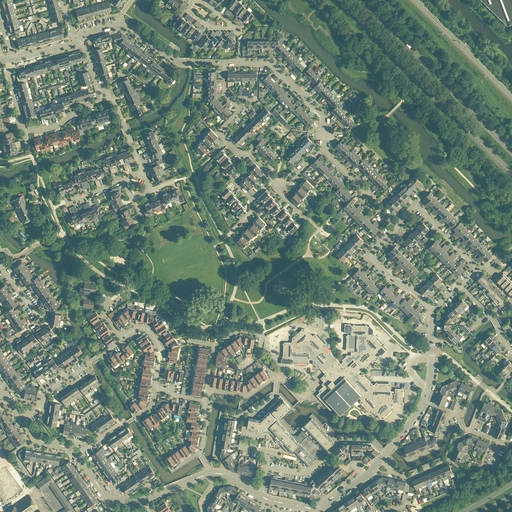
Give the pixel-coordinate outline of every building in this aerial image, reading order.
[(179,4),(174,0),(168,0),(167,2),(168,2),(166,5),(170,9),(171,8),(173,9),(174,7),(176,8),(179,4)] [(232,10),(238,2),(236,0),(232,0),(227,7),(232,10)] [(511,13),(511,0),(497,0),(489,8),(503,22),(511,13)] [(111,11),(109,1),(103,3),(106,12),(111,11)] [(237,14),(242,6),(243,6),(243,5),(238,2),(232,10),(237,14)] [(60,8),(58,3),(49,5),(50,11),(60,8)] [(106,12),(103,3),(98,4),(100,14),(106,12)] [(14,9),(13,4),(3,6),(5,12),(14,9)] [(100,14),(98,4),(92,6),(95,15),(100,14)] [(95,15),(92,6),(87,7),(89,17),(95,15)] [(247,9),(243,6),(242,6),(237,14),(236,14),(241,18),(247,9)] [(89,17),(87,7),(81,9),(84,18),(89,17)] [(61,14),(60,8),(50,11),(52,17),(61,14)] [(16,15),(14,9),(5,12),(7,17),(16,15)] [(84,18),(81,9),(75,11),(78,20),(84,18)] [(254,16),(251,13),(252,13),(247,9),(241,18),(245,21),(247,19),(250,21),(254,16)] [(63,20),(61,14),(52,17),(53,22),(63,20)] [(17,20),(16,15),(7,17),(8,23),(17,20)] [(180,30),(187,22),(179,16),(172,24),(180,30)] [(19,26),(17,20),(8,23),(10,28),(19,26)] [(185,34),(191,25),(187,22),(180,30),(185,34)] [(189,37),(196,29),(191,25),(185,34),(189,37)] [(21,31),(19,26),(10,28),(11,34),(21,31)] [(64,37),(61,28),(56,29),(58,39),(64,37)] [(58,39),(56,29),(50,31),(53,40),(58,39)] [(202,34),(200,33),(200,32),(196,29),(189,37),(194,41),(195,39),(198,41),(202,34)] [(53,40),(50,31),(45,32),(47,42),(53,40)] [(47,42),(45,32),(39,34),(42,43),(47,42)] [(42,43),(39,34),(33,35),(36,45),(42,43)] [(112,40),(110,34),(107,35),(107,34),(100,36),(102,43),(103,43),(108,42),(108,41),(112,40)] [(122,34),(119,34),(120,40),(121,41),(119,44),(124,48),(130,40),(125,37),(125,36),(122,34)] [(36,45),(33,35),(28,37),(31,46),(36,45)] [(207,45),(211,40),(207,37),(206,37),(204,35),(197,45),(200,46),(200,45),(205,49),(207,45)] [(101,48),(104,47),(103,43),(102,43),(100,36),(94,38),(94,37),(92,37),(94,46),(97,45),(97,49),(98,49),(101,48)] [(31,46),(28,37),(22,39),(25,48),(31,46)] [(214,45),(218,40),(214,37),(211,40),(207,45),(212,49),(215,45),(214,45)] [(222,45),(225,40),(221,37),(218,40),(214,45),(215,45),(219,49),(222,45)] [(233,40),(228,37),(225,40),(222,45),(226,49),(228,46),(231,49),(236,42),(233,40)] [(275,48),(278,41),(278,39),(277,39),(277,38),(273,38),(273,39),(273,40),(273,41),(269,41),(269,49),(273,49),(273,48),(275,48)] [(25,48),(22,39),(17,40),(19,50),(25,48)] [(129,51),(133,46),(134,45),(135,44),(130,40),(124,48),(129,51)] [(283,44),(279,40),(279,41),(278,41),(275,48),(277,49),(276,50),(279,53),(286,46),(283,44)] [(133,57),(138,50),(140,48),(136,45),(136,46),(134,45),(133,46),(129,51),(127,53),(133,57)] [(286,46),(279,53),(280,54),(278,57),(280,59),(283,55),(285,57),(289,53),(286,49),(288,48),(286,46)] [(103,54),(101,48),(98,49),(97,49),(92,50),(94,56),(103,54)] [(138,50),(133,57),(138,61),(138,60),(139,59),(143,53),(144,52),(142,51),(143,50),(140,48),(138,50)] [(83,60),(80,51),(74,53),(76,62),(83,60)] [(144,62),(149,55),(144,51),(144,52),(143,53),(139,59),(138,60),(143,64),(144,62)] [(289,63),(294,58),(296,56),(291,51),(289,53),(285,57),(286,59),(283,62),(285,64),(287,62),(289,63)] [(76,62),(74,53),(68,54),(69,57),(71,63),(76,62)] [(104,60),(103,54),(94,56),(95,62),(104,60)] [(147,68),(149,66),(153,61),(154,59),(149,55),(144,62),(143,64),(147,68)] [(71,63),(69,57),(63,58),(65,67),(71,66),(71,63)] [(59,67),(57,60),(56,58),(50,59),(53,68),(59,67)] [(63,58),(57,60),(59,67),(59,69),(65,67),(63,58)] [(295,67),(300,63),(301,61),(298,58),(297,60),(294,58),(289,63),(290,65),(288,67),(290,69),(293,66),(295,67)] [(53,68),(50,59),(44,61),(45,63),(47,70),(53,68)] [(106,66),(104,60),(95,62),(97,68),(106,66)] [(297,76),(305,68),(307,66),(302,60),(301,61),(300,63),(295,67),(297,69),(293,72),(297,76)] [(151,74),(158,64),(153,61),(149,66),(147,68),(146,70),(151,74)] [(45,63),(39,65),(42,74),(48,72),(47,70),(45,63)] [(159,74),(163,68),(158,64),(151,74),(153,75),(154,73),(157,76),(159,74)] [(35,75),(36,76),(42,74),(39,65),(33,67),(33,68),(35,75)] [(107,72),(106,66),(97,68),(98,74),(107,72)] [(159,74),(157,76),(162,79),(163,77),(169,70),(164,66),(163,68),(159,74)] [(309,78),(314,73),(312,71),(313,69),(310,67),(304,72),(306,74),(303,77),(305,79),(307,77),(309,78)] [(24,70),(26,77),(27,77),(35,75),(33,68),(30,69),(24,70)] [(26,77),(24,70),(18,72),(18,71),(16,71),(19,84),(25,82),(28,82),(27,77),(26,77)] [(169,70),(163,77),(168,80),(166,83),(169,85),(175,78),(172,76),(174,74),(169,70)] [(210,72),(210,70),(206,70),(206,79),(208,79),(216,79),(216,72),(210,72)] [(90,77),(88,71),(79,74),(81,80),(90,77)] [(111,81),(110,77),(109,78),(107,72),(98,74),(100,80),(103,80),(104,83),(111,81)] [(315,83),(319,78),(321,77),(318,73),(316,75),(314,73),(309,78),(310,80),(308,82),(310,84),(313,81),(315,83)] [(266,87),(273,81),(270,78),(271,77),(268,75),(261,82),(266,87)] [(92,83),(90,77),(81,80),(83,86),(86,85),(92,83)] [(130,85),(127,79),(119,83),(121,89),(130,85)] [(275,83),(273,81),(266,87),(271,92),(278,86),(279,85),(276,82),(275,83)] [(26,88),(25,82),(19,84),(16,85),(17,91),(26,88)] [(319,93),(324,88),(322,85),(323,85),(320,82),(310,92),(312,94),(316,90),(319,93)] [(91,93),(89,94),(86,85),(83,86),(80,86),(81,90),(83,97),(90,96),(90,97),(92,96),(91,93)] [(132,90),(130,85),(121,89),(124,94),(126,93),(133,90),(132,90)] [(280,88),(278,86),(271,92),(276,97),(278,95),(278,96),(281,93),(284,90),(281,88),(280,88)] [(28,94),(26,88),(17,91),(19,97),(28,94)] [(320,102),(330,92),(328,89),(327,90),(324,88),(319,93),(322,96),(318,100),(320,102)] [(141,93),(140,91),(136,93),(135,89),(132,90),(133,90),(126,93),(129,99),(137,95),(141,93)] [(73,95),(75,101),(78,100),(77,99),(83,97),(81,90),(72,93),(73,95)] [(282,102),(287,97),(286,95),(288,93),(286,91),(283,94),(281,93),(278,96),(278,95),(276,97),(282,102)] [(322,104),(326,100),(329,103),(335,98),(335,97),(330,92),(320,102),(322,104)] [(140,100),(138,97),(142,95),(141,93),(137,95),(129,99),(131,104),(138,101),(140,100)] [(215,99),(215,97),(216,97),(216,93),(208,93),(208,97),(207,97),(207,102),(208,102),(215,99)] [(19,97),(21,103),(26,101),(30,100),(28,94),(19,97)] [(69,105),(67,96),(66,94),(64,95),(64,97),(61,98),(62,101),(63,107),(64,107),(69,105)] [(67,96),(69,105),(75,104),(75,103),(75,101),(73,95),(67,96)] [(291,103),(290,101),(293,98),(291,96),(289,98),(287,97),(282,102),(287,107),(291,103)] [(331,112),(341,102),(338,100),(339,99),(336,96),(335,97),(335,98),(329,103),(332,106),(328,111),(330,113),(331,112)] [(59,112),(56,103),(55,99),(53,100),(54,104),(50,105),(51,107),(53,114),(59,112)] [(214,108),(220,103),(217,100),(216,101),(215,99),(208,102),(207,103),(211,107),(212,106),(214,108)] [(26,101),(27,104),(23,105),(25,111),(27,111),(34,109),(32,100),(30,100),(26,101)] [(62,101),(56,103),(59,112),(65,110),(64,107),(63,107),(62,101)] [(140,107),(138,101),(131,104),(129,105),(132,111),(140,107)] [(293,111),(297,107),(296,106),(298,103),(296,101),(293,105),(291,103),(287,107),(287,108),(285,109),(287,112),(290,110),(292,113),(294,111),(293,111)] [(219,114),(229,104),(227,102),(223,106),(220,103),(214,108),(217,111),(216,111),(219,114)] [(332,121),(342,111),(340,108),(342,105),(340,103),(341,102),(331,112),(334,115),(330,119),(332,121)] [(267,120),(270,118),(268,117),(271,114),(261,103),(259,105),(263,109),(260,112),(265,118),(267,120)] [(231,114),(230,113),(228,111),(230,110),(229,108),(231,106),(229,104),(219,114),(221,117),(222,116),(224,118),(224,119),(225,121),(231,114)] [(303,111),(301,109),(302,108),(299,105),(297,107),(293,111),(294,111),(299,116),(303,111)] [(0,117),(1,117),(0,114),(0,113),(2,112),(2,111),(9,109),(8,106),(0,107),(0,117)] [(47,118),(45,109),(44,106),(38,107),(39,110),(40,114),(41,119),(42,119),(47,118)] [(40,114),(39,110),(38,107),(34,109),(27,111),(25,111),(27,117),(28,119),(31,118),(30,116),(40,114)] [(51,107),(45,109),(47,118),(53,116),(53,114),(51,107)] [(143,113),(140,107),(132,111),(135,117),(143,113)] [(109,119),(112,118),(110,108),(104,110),(105,111),(101,112),(104,122),(105,124),(110,123),(109,119)] [(267,120),(265,118),(260,112),(258,115),(253,110),(251,113),(261,124),(264,121),(265,123),(267,120)] [(308,117),(306,114),(307,113),(304,110),(303,111),(299,116),(304,121),(308,117)] [(339,124),(346,117),(344,114),(345,113),(342,111),(332,121),(334,123),(335,121),(336,121),(336,122),(339,124),(338,124),(339,124)] [(104,122),(101,112),(98,113),(98,112),(92,113),(92,114),(93,114),(93,117),(95,122),(96,122),(97,126),(105,124),(104,122)] [(261,124),(251,113),(249,115),(253,119),(249,123),(255,128),(257,126),(258,127),(261,124)] [(95,122),(93,117),(93,114),(92,114),(88,116),(88,117),(84,118),(87,128),(93,127),(92,125),(95,124),(95,122)] [(355,124),(350,118),(352,116),(349,114),(346,117),(339,124),(339,125),(339,124),(342,127),(340,129),(342,131),(349,125),(351,128),(355,124)] [(309,126),(314,121),(312,118),(311,119),(308,117),(304,121),(302,122),(306,126),(305,131),(308,131),(309,126)] [(82,130),(87,128),(84,118),(81,119),(81,118),(75,119),(78,129),(79,128),(80,135),(83,134),(82,130)] [(6,130),(4,126),(3,126),(3,125),(10,123),(9,120),(0,122),(0,131),(1,131),(1,132),(6,130)] [(255,128),(249,123),(246,126),(242,122),(240,124),(245,129),(250,133),(251,134),(253,131),(253,130),(255,128)] [(80,141),(77,131),(75,132),(73,128),(68,130),(71,140),(75,139),(76,142),(80,141)] [(216,140),(219,137),(210,129),(208,131),(209,132),(205,136),(212,142),(215,139),(216,140)] [(245,138),(250,133),(245,129),(243,131),(242,130),(239,133),(245,138)] [(13,136),(12,132),(7,133),(6,130),(1,132),(1,131),(0,131),(0,133),(1,135),(2,135),(3,139),(7,138),(8,142),(12,141),(11,137),(13,136)] [(71,140),(68,130),(62,131),(63,135),(60,136),(63,146),(67,144),(67,141),(71,140)] [(157,136),(155,132),(153,133),(152,130),(148,132),(148,130),(147,131),(144,132),(143,133),(145,137),(146,136),(146,138),(140,141),(141,144),(157,136)] [(63,146),(60,136),(58,137),(56,133),(51,134),(54,145),(58,144),(59,147),(63,146)] [(243,140),(245,138),(239,133),(237,135),(238,136),(235,139),(241,145),(244,142),(243,140)] [(54,145),(51,134),(45,136),(46,140),(43,141),(46,150),(50,149),(49,146),(54,145)] [(313,143),(308,138),(308,135),(305,135),(300,140),(300,141),(301,142),(312,152),(314,150),(311,148),(312,147),(313,148),(315,145),(313,143)] [(159,145),(157,142),(159,140),(157,136),(141,144),(142,146),(149,143),(150,145),(153,143),(155,147),(159,145)] [(214,144),(212,142),(205,136),(203,138),(204,139),(200,142),(207,149),(210,145),(211,146),(214,144)] [(3,149),(20,144),(20,141),(12,143),(12,141),(8,142),(7,138),(3,139),(4,143),(2,144),(3,149)] [(46,150),(43,141),(40,141),(39,138),(34,139),(37,150),(41,149),(42,151),(46,150)] [(260,152),(266,146),(264,145),(266,143),(262,139),(256,146),(258,148),(254,151),(256,153),(259,150),(260,152)] [(209,150),(207,149),(200,142),(195,148),(203,157),(206,154),(205,153),(206,152),(206,153),(209,150)] [(312,152),(301,142),(299,145),(300,146),(297,148),(303,153),(306,150),(310,154),(312,152)] [(341,151),(347,145),(344,143),(343,144),(340,142),(335,147),(337,150),(338,149),(341,151)] [(161,150),(159,145),(155,147),(153,143),(150,145),(148,146),(149,150),(150,151),(143,154),(144,157),(161,150)] [(21,147),(20,144),(3,149),(4,153),(7,153),(8,155),(9,156),(12,156),(17,154),(16,150),(14,150),(14,149),(21,147)] [(345,157),(351,152),(348,150),(350,148),(347,145),(341,151),(343,154),(343,155),(345,157)] [(269,147),(268,148),(266,146),(260,152),(262,153),(259,156),(261,158),(264,154),(266,156),(271,152),(273,150),(269,147)] [(303,153),(297,148),(295,150),(294,149),(291,152),(302,163),(304,161),(299,156),(303,153)] [(220,163),(227,156),(224,153),(225,152),(222,149),(214,158),(216,160),(217,160),(220,163)] [(161,150),(144,157),(146,160),(152,157),(153,158),(152,159),(154,163),(159,161),(159,160),(162,159),(160,155),(163,154),(161,150)] [(351,162),(358,155),(353,150),(351,152),(345,157),(348,160),(348,159),(351,162)] [(129,162),(130,161),(131,163),(135,161),(133,156),(131,156),(130,153),(128,154),(127,151),(122,153),(128,170),(131,169),(129,162)] [(270,162),(276,157),(271,152),(266,156),(268,158),(265,161),(266,163),(269,161),(270,162)] [(302,163),(291,152),(288,155),(289,156),(287,158),(292,164),(294,162),(298,166),(302,163)] [(115,166),(114,164),(116,164),(115,160),(119,158),(118,155),(117,155),(116,153),(113,154),(108,155),(115,172),(117,171),(116,167),(115,166)] [(128,170),(122,153),(118,155),(119,158),(115,160),(116,164),(120,162),(121,165),(123,164),(125,171),(128,170)] [(115,172),(108,155),(104,157),(105,160),(102,161),(103,164),(102,165),(104,170),(108,168),(108,167),(109,166),(112,173),(115,172)] [(358,165),(361,162),(363,160),(358,155),(351,162),(354,164),(353,165),(355,168),(358,165)] [(226,169),(232,163),(229,159),(230,158),(227,156),(220,163),(219,164),(221,167),(222,166),(225,169),(226,169)] [(362,171),(369,164),(364,158),(363,160),(361,162),(358,165),(360,168),(359,169),(362,171)] [(160,173),(159,170),(161,169),(159,164),(164,162),(162,159),(159,160),(159,161),(154,163),(155,166),(149,168),(151,173),(155,171),(157,175),(160,173)] [(320,161),(317,159),(311,165),(316,170),(318,169),(322,164),(323,164),(323,163),(321,161),(320,161)] [(231,176),(237,169),(234,166),(234,165),(232,163),(226,169),(225,169),(224,171),(226,173),(227,172),(231,176)] [(323,174),(327,169),(328,169),(328,168),(326,166),(325,167),(323,164),(322,164),(318,169),(316,170),(321,175),(323,174)] [(368,175),(374,169),(369,164),(362,171),(365,174),(365,173),(368,175)] [(264,173),(256,165),(254,167),(254,168),(251,171),(258,178),(261,174),(262,175),(264,173)] [(100,178),(102,177),(102,178),(106,177),(105,172),(103,172),(102,169),(99,170),(98,167),(94,169),(100,186),(103,185),(100,178)] [(100,186),(94,169),(89,171),(91,174),(87,176),(88,179),(92,178),(93,180),(95,180),(97,187),(100,186)] [(328,179),(333,174),(334,174),(331,171),(330,172),(328,169),(327,169),(323,174),(328,179)] [(372,181),(380,174),(374,169),(368,175),(370,178),(370,179),(372,181)] [(88,179),(87,176),(91,174),(89,171),(85,172),(85,170),(80,171),(86,188),(89,187),(87,180),(88,179)] [(86,188),(80,171),(75,173),(76,175),(74,176),(75,179),(74,179),(74,180),(76,185),(80,184),(79,183),(81,182),(83,189),(86,188)] [(162,178),(160,173),(157,175),(155,171),(151,173),(153,177),(151,178),(153,182),(158,180),(159,183),(165,180),(163,177),(162,178)] [(259,179),(258,178),(251,171),(249,173),(250,174),(246,178),(253,184),(256,181),(257,182),(259,179)] [(338,179),(339,179),(336,176),(335,177),(333,174),(328,179),(326,181),(331,186),(338,179)] [(378,186),(383,181),(385,179),(380,174),(372,181),(375,184),(376,183),(378,186)] [(424,186),(414,176),(410,181),(416,187),(418,185),(422,188),(424,186)] [(248,191),(251,187),(252,188),(254,186),(253,184),(246,178),(244,180),(243,179),(239,183),(248,191)] [(75,192),(73,187),(76,185),(74,180),(74,179),(70,181),(71,182),(66,184),(68,187),(64,189),(65,193),(69,191),(70,194),(75,192)] [(341,186),(343,184),(344,184),(341,181),(340,182),(338,179),(331,186),(336,191),(338,189),(341,186)] [(308,193),(314,187),(306,180),(303,183),(302,183),(299,185),(301,187),(308,193)] [(382,192),(388,186),(383,181),(378,186),(381,188),(380,189),(382,192)] [(416,187),(410,181),(406,185),(415,194),(417,192),(414,189),(416,187)] [(65,193),(64,189),(68,187),(66,184),(62,185),(62,183),(57,184),(56,182),(53,183),(55,189),(58,188),(60,193),(57,194),(59,200),(62,199),(61,194),(65,193)] [(343,187),(345,186),(343,184),(341,186),(338,189),(336,191),(334,193),(339,198),(340,197),(347,190),(343,187)] [(415,194),(406,185),(402,189),(408,195),(410,193),(413,196),(415,194)] [(226,199),(232,193),(229,189),(230,188),(227,186),(219,194),(222,196),(226,199)] [(301,187),(298,190),(297,189),(295,192),(296,193),(303,200),(305,197),(304,197),(308,193),(301,187)] [(118,191),(116,188),(107,192),(108,196),(110,195),(112,199),(115,198),(117,201),(121,200),(119,196),(121,195),(119,190),(118,191)] [(408,195),(402,189),(398,193),(407,202),(409,200),(406,197),(408,195)] [(184,201),(181,195),(178,196),(175,190),(171,192),(173,196),(169,198),(170,201),(174,200),(175,202),(180,200),(181,202),(184,201)] [(265,203),(271,197),(268,193),(269,192),(267,190),(258,198),(261,200),(265,203)] [(345,203),(351,197),(349,194),(349,193),(347,190),(340,197),(345,203)] [(170,201),(169,198),(173,196),(171,192),(167,194),(166,192),(162,194),(164,199),(161,200),(163,205),(164,206),(167,205),(166,203),(170,201)] [(425,206),(434,197),(430,192),(424,199),(426,201),(423,204),(425,206)] [(231,206),(237,199),(234,196),(235,195),(232,193),(226,199),(224,201),(226,203),(227,202),(231,205),(231,206)] [(304,201),(303,200),(296,193),(293,197),(292,196),(290,198),(298,206),(304,201)] [(407,202),(398,193),(394,197),(400,203),(402,201),(405,204),(407,202)] [(27,205),(22,196),(23,196),(11,201),(12,201),(16,210),(27,205)] [(270,210),(276,203),(273,200),(274,199),(271,197),(265,203),(263,205),(265,207),(266,206),(270,210)] [(400,203),(394,197),(390,201),(399,210),(401,208),(398,205),(400,203)] [(432,207),(438,201),(434,197),(425,206),(427,208),(430,205),(432,207)] [(118,210),(117,207),(123,204),(121,200),(117,201),(115,198),(112,199),(113,203),(111,204),(113,208),(111,209),(112,213),(113,212),(117,210),(118,210)] [(348,212),(354,206),(352,204),(355,200),(353,198),(344,208),(348,212)] [(236,212),(242,206),(239,202),(240,201),(237,199),(231,206),(231,205),(229,207),(231,210),(232,209),(235,212),(236,212)] [(166,211),(164,206),(163,205),(160,206),(157,200),(153,202),(155,206),(151,208),(153,211),(156,210),(157,212),(162,210),(163,212),(166,211)] [(399,210),(390,201),(386,205),(392,211),(394,209),(397,212),(399,210)] [(433,214),(442,205),(438,201),(432,207),(434,209),(431,212),(433,214)] [(99,214),(97,211),(99,210),(97,205),(92,207),(93,208),(92,209),(88,202),(86,204),(93,220),(98,218),(97,216),(99,214)] [(151,208),(155,206),(153,202),(149,204),(148,202),(144,204),(146,209),(143,210),(146,216),(149,215),(148,213),(153,211),(151,208)] [(281,210),(283,208),(281,206),(279,207),(278,206),(279,205),(276,203),(270,210),(268,211),(270,214),(271,213),(275,216),(276,216),(275,215),(281,210)] [(93,220),(86,204),(83,205),(86,212),(84,212),(86,216),(82,218),(84,221),(88,220),(89,222),(93,220)] [(33,218),(27,205),(16,210),(23,223),(22,223),(23,224),(34,218),(33,218)] [(352,216),(361,207),(359,205),(356,208),(354,206),(348,212),(352,216)] [(440,215),(446,209),(442,205),(433,214),(435,216),(438,213),(440,215)] [(82,218),(86,216),(84,212),(81,214),(80,212),(78,213),(75,206),(72,207),(80,223),(84,221),(82,218)] [(241,219),(247,212),(244,209),(244,208),(242,206),(236,212),(235,212),(234,214),(236,216),(237,215),(241,219)] [(80,223),(72,207),(69,208),(72,215),(71,216),(70,215),(66,217),(69,221),(70,221),(72,224),(74,223),(75,226),(80,223)] [(282,220),(289,214),(285,210),(286,209),(284,207),(283,208),(281,210),(275,215),(276,216),(278,218),(279,217),(282,220)] [(356,220),(362,214),(360,212),(363,208),(361,207),(352,216),(356,220)] [(117,210),(113,212),(115,216),(120,215),(122,217),(125,215),(127,219),(131,218),(129,214),(131,213),(129,208),(124,211),(123,208),(118,210),(117,210)] [(441,222),(450,213),(446,209),(440,215),(442,217),(439,220),(441,222)] [(360,224),(369,215),(368,213),(364,216),(362,214),(356,220),(360,224)] [(448,223),(454,217),(450,213),(441,222),(443,224),(446,221),(448,223)] [(287,227),(293,220),(290,217),(291,216),(289,214),(282,220),(280,222),(283,224),(283,223),(287,227)] [(128,228),(127,225),(133,222),(131,218),(127,219),(125,215),(122,217),(123,221),(121,222),(123,226),(121,227),(122,230),(128,228)] [(364,228),(370,222),(368,220),(371,217),(369,215),(360,224),(364,228)] [(266,224),(259,217),(256,221),(255,220),(252,222),(254,224),(261,230),(263,228),(262,227),(266,224)] [(449,230),(458,221),(454,217),(448,223),(450,225),(447,228),(449,230)] [(291,234),(298,227),(300,226),(297,224),(296,225),(295,223),(296,223),(293,220),(287,227),(285,228),(291,234)] [(368,232),(377,223),(376,221),(372,224),(370,222),(364,228),(368,232)] [(372,236),(378,230),(376,228),(379,225),(377,223),(368,232),(372,236)] [(429,229),(423,223),(421,225),(420,224),(418,226),(425,233),(429,229)] [(455,236),(464,227),(460,223),(454,229),(456,231),(453,234),(455,236)] [(261,230),(254,224),(251,227),(250,226),(248,229),(254,235),(256,237),(258,235),(257,234),(261,230)] [(425,233),(418,226),(416,228),(417,229),(415,231),(421,237),(425,233)] [(462,237),(468,231),(464,227),(455,236),(457,238),(460,235),(462,237)] [(254,235),(248,229),(244,232),(243,231),(241,234),(243,235),(249,242),(252,239),(251,239),(254,235)] [(421,237),(415,231),(413,233),(412,232),(410,234),(417,241),(421,237)] [(463,244),(472,235),(468,231),(462,237),(464,239),(461,242),(463,244)] [(417,241),(410,234),(408,236),(409,237),(407,239),(413,245),(417,241)] [(243,235),(239,239),(238,238),(236,240),(244,248),(247,246),(246,245),(249,242),(243,235)] [(363,241),(357,235),(353,239),(360,246),(362,244),(361,243),(363,241)] [(470,245),(476,239),(472,235),(463,244),(465,246),(468,243),(470,245)] [(433,251),(439,245),(437,243),(440,240),(438,238),(429,247),(433,251)] [(360,246),(353,239),(349,243),(355,249),(357,247),(358,248),(360,246)] [(413,245),(407,239),(404,241),(404,240),(401,242),(409,250),(413,245)] [(471,252),(480,243),(476,239),(470,245),(472,247),(469,250),(471,252)] [(355,249),(349,243),(345,247),(352,254),(353,252),(353,251),(355,249)] [(478,253),(484,247),(480,243),(471,252),(473,254),(476,251),(478,253)] [(437,255),(447,246),(445,244),(442,248),(439,245),(433,251),(437,255)] [(441,260),(448,253),(445,251),(449,248),(447,246),(437,255),(441,260)] [(352,254),(345,247),(341,251),(347,257),(349,255),(350,256),(352,254)] [(390,260),(399,251),(395,247),(388,253),(391,255),(388,258),(390,260)] [(479,260),(488,251),(484,247),(478,253),(480,255),(477,259),(479,260)] [(347,257),(341,251),(336,255),(343,262),(345,260),(345,259),(347,257)] [(397,261),(403,255),(399,251),(390,260),(391,262),(395,259),(397,261)] [(486,261),(492,255),(488,251),(479,260),(481,262),(484,259),(486,261)] [(445,264),(455,254),(453,252),(450,256),(448,253),(441,260),(445,264)] [(449,268),(456,262),(453,259),(457,256),(455,254),(445,264),(449,268)] [(398,268),(407,259),(403,255),(397,261),(399,263),(396,267),(398,268)] [(405,269),(411,263),(407,259),(398,268),(399,270),(403,267),(405,269)] [(26,266),(21,260),(15,264),(17,266),(14,268),(17,272),(26,266)] [(453,272),(463,262),(461,261),(458,264),(456,262),(449,268),(453,272)] [(458,276),(464,270),(461,267),(465,264),(463,262),(453,272),(458,276)] [(406,276),(415,267),(411,263),(405,269),(407,271),(404,275),(406,276)] [(20,276),(29,270),(26,266),(17,272),(20,276)] [(413,277),(419,271),(415,267),(406,276),(406,277),(407,278),(411,275),(413,277)] [(357,279),(364,272),(362,270),(361,271),(359,269),(353,275),(357,279)] [(23,281),(31,275),(29,270),(20,276),(23,281)] [(361,283),(367,277),(365,275),(366,274),(364,272),(357,279),(361,283)] [(481,284),(487,278),(485,276),(486,275),(484,273),(477,280),(481,284)] [(500,284),(507,277),(504,273),(497,280),(500,284)] [(442,280),(436,274),(432,278),(441,287),(443,285),(440,282),(442,280)] [(30,282),(34,279),(31,275),(23,281),(26,285),(30,282)] [(33,286),(41,280),(38,276),(34,279),(30,282),(33,286)] [(365,287),(372,280),(370,279),(369,279),(367,277),(361,283),(365,287)] [(504,288),(511,281),(507,277),(500,284),(504,288)] [(441,287),(432,278),(428,282),(434,288),(436,286),(439,289),(441,287)] [(490,283),(492,281),(490,278),(489,279),(487,278),(481,284),(485,287),(490,282),(490,283)] [(36,290),(44,284),(41,280),(33,286),(36,290)] [(95,292),(96,285),(90,284),(90,283),(90,282),(89,281),(86,280),(85,281),(85,282),(84,288),(80,288),(80,290),(74,290),(74,293),(89,295),(90,292),(95,292)] [(369,291),(375,285),(373,283),(374,282),(372,280),(365,287),(369,291)] [(434,288),(428,282),(424,286),(433,295),(435,293),(432,290),(434,288)] [(485,295),(486,293),(492,287),(491,285),(492,285),(490,283),(490,282),(485,287),(481,291),(485,295)] [(39,294),(47,289),(44,284),(36,290),(39,294)] [(373,296),(380,289),(378,287),(377,288),(375,285),(369,291),(373,296)] [(383,296),(393,287),(391,285),(388,288),(385,286),(379,292),(383,296)] [(433,295),(424,286),(420,290),(426,296),(428,294),(431,297),(433,295)] [(387,300),(394,294),(391,292),(395,289),(393,287),(383,296),(387,300)] [(490,297),(497,290),(495,288),(494,289),(492,287),(486,293),(490,297)] [(42,299),(50,293),(47,289),(39,294),(42,299)] [(494,300),(500,294),(498,293),(499,292),(497,290),(490,297),(494,300)] [(0,299),(1,301),(12,294),(11,292),(9,294),(7,291),(0,295),(0,299)] [(45,303),(53,297),(50,293),(42,299),(45,303)] [(391,304),(401,295),(399,293),(396,296),(394,294),(387,300),(391,304)] [(5,306),(13,300),(11,297),(13,295),(12,294),(1,301),(5,306)] [(497,304),(504,297),(502,295),(501,296),(500,294),(494,300),(497,304)] [(93,308),(94,300),(87,299),(87,296),(81,295),(80,301),(84,302),(83,307),(93,308)] [(399,300),(403,297),(402,296),(401,295),(391,304),(396,308),(399,305),(402,302),(399,300)] [(48,307),(56,301),(53,297),(45,303),(48,307)] [(403,309),(412,300),(410,298),(407,301),(405,299),(402,302),(399,305),(403,309)] [(467,305),(462,299),(460,301),(459,300),(457,302),(464,309),(465,310),(469,307),(467,305)] [(12,308),(19,303),(18,301),(15,303),(13,300),(5,306),(8,310),(12,307),(12,308)] [(407,313),(413,307),(411,305),(414,302),(412,300),(403,309),(407,313)] [(55,308),(59,305),(56,301),(48,307),(51,311),(52,310),(53,312),(57,311),(55,308)] [(464,309),(457,302),(455,304),(456,305),(454,306),(460,312),(464,309)] [(135,317),(136,311),(136,309),(131,309),(132,307),(127,306),(128,307),(130,319),(134,320),(135,317)] [(411,317),(420,308),(418,306),(415,309),(413,307),(407,313),(411,317)] [(460,312),(454,306),(453,308),(452,307),(450,309),(456,316),(460,312)] [(7,318),(18,310),(17,309),(14,310),(12,308),(12,307),(8,310),(4,313),(7,318)] [(130,319),(128,307),(125,310),(121,313),(122,314),(127,321),(130,319)] [(415,322),(421,315),(419,313),(422,310),(420,308),(411,317),(415,322)] [(456,316),(450,309),(447,311),(448,312),(447,314),(449,316),(453,320),(456,316)] [(10,323),(19,317),(17,314),(19,312),(18,310),(7,318),(10,323)] [(152,321),(157,314),(150,313),(151,311),(145,310),(145,312),(143,322),(147,323),(147,322),(149,322),(149,321),(152,321)] [(61,320),(61,315),(57,314),(57,311),(53,312),(53,313),(51,313),(50,318),(61,320)] [(93,324),(99,320),(98,317),(99,316),(95,311),(87,317),(90,323),(91,322),(93,324)] [(145,312),(136,311),(135,317),(138,317),(137,320),(139,321),(139,322),(143,322),(145,312)] [(127,321),(122,314),(121,313),(118,315),(118,316),(114,319),(118,324),(120,323),(122,325),(124,324),(125,325),(128,322),(127,321)] [(166,323),(162,318),(160,319),(157,314),(152,321),(154,324),(153,325),(154,326),(153,327),(155,330),(166,323)] [(450,323),(453,320),(449,316),(443,321),(444,322),(444,325),(450,325),(450,323)] [(14,327),(24,320),(23,318),(21,320),(19,317),(10,323),(14,327)] [(60,325),(61,320),(50,318),(49,324),(51,324),(50,325),(54,328),(55,325),(60,325)] [(17,332),(26,326),(23,323),(26,321),(24,320),(14,327),(17,332)] [(93,324),(95,326),(94,327),(97,332),(106,326),(102,321),(101,322),(99,320),(93,324)] [(169,332),(166,328),(168,326),(166,323),(155,330),(158,334),(159,333),(160,335),(162,333),(164,335),(169,332)] [(340,363),(333,370),(359,398),(361,400),(360,401),(360,404),(369,412),(369,413),(372,413),(373,412),(376,415),(377,414),(378,416),(381,419),(384,419),(384,417),(392,410),(393,410),(393,408),(391,405),(392,404),(393,405),(401,405),(403,403),(403,402),(403,392),(404,391),(402,389),(395,389),(395,391),(391,391),(391,385),(389,383),(388,384),(377,383),(376,382),(374,384),(374,387),(372,387),(373,383),(371,383),(364,375),(364,374),(361,374),(360,375),(358,372),(363,367),(366,367),(366,366),(374,359),(375,359),(376,356),(379,356),(380,355),(381,355),(386,351),(382,346),(382,344),(380,344),(373,336),(373,334),(373,329),(370,326),(368,327),(366,325),(365,326),(355,325),(354,324),(352,326),(350,324),(345,324),(345,333),(348,333),(348,335),(346,337),(347,337),(346,348),(345,349),(347,351),(351,351),(351,355),(346,355),(346,356),(342,360),(343,361),(341,364),(340,363)] [(54,334),(52,330),(54,328),(50,325),(49,327),(48,325),(44,328),(50,337),(54,334)] [(453,331),(450,328),(450,325),(444,325),(444,328),(443,329),(449,335),(453,331)] [(110,334),(108,332),(109,331),(106,326),(97,332),(101,337),(102,337),(103,339),(110,334)] [(50,337),(44,328),(40,331),(46,340),(50,337)] [(279,363),(289,364),(289,363),(290,364),(290,365),(290,362),(292,362),(294,364),(295,364),(306,364),(307,365),(309,363),(309,359),(313,359),(313,364),(314,364),(318,368),(319,367),(325,374),(320,378),(324,382),(323,383),(325,385),(319,391),(320,392),(316,395),(325,405),(332,412),(335,409),(341,415),(359,398),(333,370),(340,363),(325,347),(325,344),(324,344),(316,336),(316,335),(314,335),(312,336),(311,334),(309,335),(308,334),(309,334),(304,329),(301,329),(301,330),(293,337),(292,337),(293,341),(291,342),(285,342),(283,344),(283,345),(283,356),(282,357),(283,358),(281,359),(281,363),(279,363)] [(46,340),(40,331),(36,334),(41,343),(46,340)] [(449,342),(456,335),(453,331),(449,335),(447,337),(448,338),(447,339),(449,342)] [(175,338),(173,335),(172,336),(169,332),(164,335),(166,338),(163,339),(164,341),(164,342),(166,345),(167,345),(167,344),(174,339),(174,338),(175,338)] [(454,344),(460,338),(462,336),(458,332),(456,335),(449,342),(452,344),(452,343),(454,344)] [(39,342),(33,334),(28,337),(34,346),(39,342)] [(116,341),(113,336),(111,337),(110,334),(103,339),(105,341),(104,342),(108,347),(116,341)] [(149,341),(145,336),(144,337),(142,334),(136,339),(138,341),(137,342),(140,347),(149,341)] [(243,346),(240,334),(238,335),(240,337),(239,338),(238,337),(234,340),(240,348),(243,346)] [(247,347),(249,336),(244,336),(244,337),(243,336),(243,334),(240,334),(243,346),(247,347)] [(486,347),(488,345),(495,338),(493,336),(492,336),(490,335),(482,343),(486,347)] [(34,346),(28,337),(24,340),(30,349),(34,346)] [(179,345),(177,343),(178,342),(175,338),(174,339),(167,344),(167,345),(169,348),(179,345)] [(492,348),(498,342),(496,341),(497,340),(495,338),(488,345),(492,348)] [(30,349),(24,340),(20,343),(26,351),(30,349)] [(240,348),(234,340),(230,343),(231,343),(230,344),(235,352),(240,348)] [(154,351),(151,347),(152,346),(149,341),(140,347),(144,352),(145,351),(146,353),(154,351)] [(80,350),(82,348),(78,342),(72,347),(78,355),(82,352),(80,350)] [(496,352),(503,345),(500,343),(499,344),(498,342),(492,348),(496,352)] [(26,351),(20,343),(16,346),(22,355),(26,351)] [(235,352),(230,344),(229,345),(228,344),(224,347),(230,355),(235,352)] [(134,353),(128,345),(122,348),(123,350),(121,351),(126,358),(128,356),(129,357),(134,353)] [(208,355),(209,349),(201,347),(201,345),(199,345),(197,353),(208,355)] [(78,355),(72,347),(68,350),(74,358),(78,355)] [(230,355),(224,347),(220,350),(221,350),(218,352),(227,358),(230,355)] [(74,358),(68,350),(63,353),(69,361),(74,358)] [(123,359),(126,358),(121,351),(119,353),(118,352),(116,353),(115,352),(112,354),(119,364),(124,360),(123,359)] [(154,358),(155,356),(153,355),(154,351),(146,353),(144,360),(155,362),(155,358),(154,358)] [(178,359),(179,353),(168,352),(167,358),(169,358),(168,361),(176,362),(176,359),(178,359)] [(227,358),(218,352),(218,355),(217,355),(216,360),(226,361),(227,358)] [(69,361),(63,353),(59,356),(65,364),(69,361)] [(119,364),(112,354),(109,356),(110,357),(108,359),(109,360),(107,362),(106,361),(106,362),(111,369),(114,367),(119,364)] [(65,364),(59,356),(55,359),(61,367),(65,364)] [(0,368),(9,362),(6,358),(0,361),(0,368)] [(58,366),(52,358),(47,361),(54,372),(56,371),(54,368),(58,366)] [(154,366),(155,362),(144,360),(143,367),(143,369),(149,370),(150,367),(153,368),(153,366),(154,366)] [(54,372),(47,361),(42,364),(48,373),(51,371),(53,373),(54,372)] [(4,373),(12,367),(9,362),(0,368),(0,371),(2,370),(4,373)] [(48,373),(42,364),(37,368),(45,378),(47,377),(45,375),(48,373)] [(511,371),(505,365),(501,368),(508,375),(510,373),(509,372),(511,371)] [(5,379),(16,372),(12,367),(4,373),(6,376),(4,378),(5,379)] [(45,378),(37,368),(33,371),(39,380),(42,377),(43,379),(45,378)] [(174,371),(169,370),(169,369),(165,368),(163,380),(167,380),(168,379),(170,379),(170,377),(173,377),(174,371)] [(174,371),(173,377),(176,377),(175,380),(178,381),(177,382),(181,383),(183,371),(179,370),(179,372),(178,371),(178,370),(177,370),(178,368),(175,368),(174,371)] [(508,375),(501,368),(498,372),(504,378),(505,376),(506,377),(508,375)] [(142,374),(141,378),(152,380),(152,376),(151,376),(152,373),(150,373),(151,370),(149,370),(143,369),(142,372),(142,374)] [(269,377),(265,372),(263,369),(258,373),(264,381),(268,379),(267,378),(269,377)] [(11,382),(19,376),(16,372),(5,379),(6,381),(8,379),(11,382)] [(264,381),(258,373),(253,376),(259,384),(260,383),(260,384),(264,381)] [(12,388),(22,381),(19,376),(11,382),(13,385),(11,387),(12,388)] [(101,384),(95,376),(91,379),(97,387),(101,384)] [(259,384),(253,376),(248,380),(254,388),(258,385),(259,384)] [(151,383),(152,380),(141,378),(138,377),(137,383),(140,383),(140,385),(140,387),(147,388),(148,385),(149,385),(150,383),(151,383)] [(97,387),(91,379),(87,382),(93,390),(97,387)] [(254,388),(248,380),(245,382),(247,392),(250,390),(250,391),(254,388)] [(21,389),(26,386),(22,381),(12,388),(13,390),(15,388),(17,392),(21,389)] [(93,390),(87,382),(83,384),(89,392),(93,390)] [(452,391),(449,383),(442,386),(448,392),(452,391)] [(464,393),(467,384),(465,383),(465,384),(461,383),(459,390),(458,390),(458,391),(464,393)] [(89,392),(83,384),(79,387),(85,395),(89,392)] [(469,396),(472,387),(469,386),(470,385),(467,384),(464,393),(469,396)] [(29,397),(31,387),(26,386),(21,389),(23,391),(25,391),(24,399),(27,399),(27,397),(29,397)] [(448,392),(442,386),(440,393),(447,395),(448,392)] [(82,395),(76,387),(72,390),(78,398),(82,395)] [(148,393),(149,391),(147,391),(147,388),(140,387),(140,388),(138,396),(149,397),(149,393),(148,393)] [(78,398),(72,390),(68,392),(74,400),(78,398)] [(74,400),(68,392),(64,395),(70,403),(74,400)] [(446,401),(448,396),(447,395),(440,393),(439,396),(437,395),(436,397),(446,401)] [(70,403),(64,395),(60,398),(66,406),(70,403)] [(148,402),(149,397),(138,396),(138,399),(146,405),(147,402),(148,402)] [(249,418),(247,429),(270,433),(289,453),(290,453),(293,450),(309,466),(334,442),(332,440),(332,439),(329,436),(328,436),(325,433),(325,432),(322,428),(321,428),(318,425),(318,424),(314,420),(313,420),(312,418),(301,428),(303,430),(297,436),(293,436),(291,434),(289,434),(286,431),(287,429),(283,426),(282,426),(279,423),(279,422),(277,420),(280,417),(280,416),(284,413),(285,413),(288,410),(288,408),(290,407),(280,396),(275,400),(276,401),(269,408),(271,411),(260,420),(249,418)] [(444,407),(446,401),(436,397),(435,400),(437,400),(435,403),(444,407)] [(144,407),(146,405),(138,399),(134,402),(140,410),(144,408),(144,407)] [(140,410),(134,402),(133,400),(129,402),(131,404),(129,405),(135,413),(136,412),(136,413),(140,410)] [(171,412),(168,402),(166,404),(165,403),(161,406),(162,407),(167,414),(171,412)] [(174,413),(176,404),(176,403),(171,402),(171,403),(168,402),(171,412),(174,413)] [(486,413),(490,403),(488,402),(487,403),(484,402),(481,411),(486,413)] [(199,410),(200,405),(193,403),(190,403),(188,412),(194,413),(195,410),(198,411),(198,410),(199,410)] [(492,414),(495,406),(492,405),(493,404),(490,403),(486,413),(492,415),(492,414)] [(176,404),(174,413),(174,417),(180,418),(182,405),(176,404)] [(496,415),(501,409),(495,406),(492,414),(496,415)] [(167,414),(162,407),(157,410),(158,412),(155,413),(160,420),(162,418),(163,419),(168,415),(167,414)] [(444,417),(446,412),(438,409),(436,414),(444,417)] [(504,415),(501,409),(496,415),(497,418),(504,415)] [(0,422),(10,416),(9,414),(7,416),(4,412),(3,413),(0,415),(0,422)] [(115,420),(109,412),(105,416),(110,424),(115,420)] [(196,418),(197,416),(194,416),(194,413),(188,412),(186,421),(191,422),(191,421),(197,422),(198,419),(196,418)] [(158,421),(160,420),(155,413),(153,415),(152,414),(147,417),(153,426),(158,422),(158,421)] [(442,423),(444,417),(436,414),(433,419),(442,423)] [(0,424),(2,428),(11,422),(9,419),(11,417),(10,416),(0,422),(0,424)] [(110,424),(105,416),(100,419),(106,427),(110,424)] [(153,426),(147,417),(142,421),(148,429),(153,426)] [(106,427),(100,419),(95,422),(101,430),(106,427)] [(440,428),(442,423),(433,419),(431,425),(440,428)] [(201,427),(202,423),(197,422),(191,421),(191,422),(190,430),(196,431),(197,429),(200,429),(200,427),(201,427)] [(6,433),(16,425),(15,423),(13,425),(11,422),(2,428),(6,433)] [(101,430),(95,422),(90,426),(96,434),(101,430)] [(9,437),(18,431),(15,428),(18,427),(16,425),(6,433),(9,437)] [(438,434),(440,428),(431,425),(429,430),(438,434)] [(503,431),(505,428),(497,425),(496,425),(494,430),(504,434),(505,432),(503,431)] [(132,435),(126,427),(122,430),(127,438),(132,435)] [(127,438),(122,430),(117,434),(123,442),(127,438)] [(188,439),(199,441),(199,437),(198,437),(199,435),(196,434),(196,431),(190,430),(189,438),(188,439)] [(503,436),(504,434),(494,430),(492,436),(500,439),(502,436),(503,436)] [(12,442),(23,434),(22,433),(20,434),(18,431),(9,437),(12,442)] [(436,442),(438,437),(435,436),(435,435),(429,433),(428,434),(432,436),(431,438),(426,440),(428,446),(434,444),(433,443),(436,442)] [(23,434),(12,442),(16,447),(18,445),(19,444),(24,441),(22,437),(24,436),(23,434)] [(123,442),(117,434),(112,437),(118,445),(123,442)] [(118,445),(112,437),(107,440),(113,448),(118,445)] [(428,446),(426,440),(425,438),(419,440),(423,449),(428,446)] [(198,446),(199,441),(188,439),(188,443),(196,449),(197,446),(198,446)] [(468,446),(465,439),(459,442),(465,448),(468,446)] [(479,453),(483,441),(478,439),(475,446),(474,447),(478,449),(476,454),(478,455),(479,453)] [(423,449),(419,440),(414,443),(418,451),(423,449)] [(486,452),(489,443),(483,441),(479,453),(481,454),(482,450),(486,452)] [(465,448),(459,442),(456,448),(464,451),(465,448)] [(194,450),(196,449),(188,443),(184,445),(191,454),(194,451),(194,450)] [(418,451),(414,443),(409,445),(412,453),(418,451)] [(349,450),(345,446),(343,444),(338,448),(345,456),(346,455),(345,453),(349,450)] [(357,454),(357,444),(347,444),(345,446),(349,450),(352,450),(351,454),(357,454)] [(365,451),(369,446),(367,444),(357,444),(357,454),(362,455),(362,450),(365,451)] [(187,455),(187,456),(191,454),(184,445),(179,450),(177,451),(180,454),(182,457),(184,455),(185,457),(187,455)] [(367,456),(375,449),(371,445),(369,446),(365,451),(368,454),(367,455),(367,456)] [(412,453),(409,445),(403,447),(407,456),(412,453)] [(227,454),(227,449),(227,448),(221,447),(220,453),(221,453),(220,456),(223,460),(228,456),(227,454)] [(345,456),(338,448),(335,451),(338,454),(337,456),(341,460),(345,456)] [(463,455),(465,451),(464,451),(456,448),(454,454),(466,458),(467,456),(463,455)] [(95,460),(103,454),(100,449),(92,455),(95,460)] [(371,460),(378,452),(375,449),(367,456),(371,460)] [(179,459),(182,457),(180,454),(177,451),(170,456),(176,464),(179,462),(178,461),(180,460),(179,459)] [(99,464),(107,459),(103,454),(95,460),(99,464)] [(465,460),(466,458),(454,454),(452,459),(460,463),(462,459),(465,460)] [(234,460),(231,455),(228,456),(223,460),(227,465),(232,461),(234,460)] [(176,464),(170,456),(165,459),(170,467),(171,466),(172,467),(176,464)] [(102,469),(110,463),(107,459),(99,464),(102,469)] [(64,470),(72,465),(69,461),(61,466),(64,470)] [(238,466),(235,466),(232,461),(227,465),(230,470),(231,469),(232,472),(237,472),(238,466)] [(345,470),(338,462),(334,466),(341,474),(345,470)] [(105,473),(113,468),(110,463),(102,469),(105,473)] [(67,474),(75,469),(72,465),(64,470),(67,474)] [(453,473),(449,465),(446,466),(445,465),(443,466),(449,478),(451,477),(450,474),(453,473)] [(155,474),(149,466),(144,469),(150,477),(155,474)] [(341,474),(334,466),(331,469),(338,477),(341,474)] [(449,478),(443,466),(441,467),(441,468),(438,469),(442,478),(443,481),(449,478)] [(0,488),(1,491),(3,493),(5,496),(8,499),(12,495),(13,496),(16,493),(20,490),(18,487),(16,484),(14,481),(12,479),(10,476),(8,473),(6,470),(3,468),(0,470),(0,488)] [(113,468),(105,473),(108,478),(116,473),(116,472),(113,468)] [(70,478),(78,473),(75,469),(67,474),(70,478)] [(150,477),(144,469),(140,473),(145,481),(150,477)] [(338,477),(331,469),(327,473),(334,481),(338,477)] [(442,478),(438,469),(435,471),(435,469),(433,470),(437,480),(442,478)] [(437,480),(433,470),(430,471),(431,473),(428,474),(432,482),(437,480)] [(73,482),(81,476),(78,473),(70,478),(73,482)] [(112,483),(120,477),(116,473),(108,478),(112,483)] [(145,481),(140,473),(135,476),(141,484),(145,481)] [(334,481),(327,473),(323,476),(330,484),(334,481)] [(432,482),(428,474),(425,475),(424,474),(422,475),(426,485),(429,484),(430,486),(433,485),(432,482)] [(426,485),(422,475),(420,476),(421,477),(418,479),(421,487),(426,485)] [(29,487),(40,479),(38,476),(27,484),(29,487)] [(75,486),(83,480),(81,476),(73,482),(75,486)] [(141,484),(135,476),(130,479),(136,487),(141,484)] [(330,484),(323,476),(319,480),(327,487),(330,484)] [(50,477),(32,490),(41,502),(59,489),(50,477)] [(136,487),(130,479),(126,482),(131,490),(136,487)] [(418,494),(421,492),(419,488),(421,487),(418,479),(415,480),(414,479),(412,480),(417,491),(415,492),(416,494),(418,494)] [(78,490),(86,484),(83,480),(75,486),(78,490)] [(327,487),(319,480),(316,483),(323,491),(327,487)] [(380,487),(376,481),(371,484),(376,491),(378,494),(380,493),(378,490),(381,488),(381,487),(380,487)] [(131,490),(126,482),(121,486),(126,494),(131,490)] [(323,491),(316,483),(312,487),(310,497),(315,498),(323,491)] [(78,496),(81,494),(89,488),(86,484),(78,490),(75,492),(78,496)] [(376,491),(371,484),(367,487),(372,495),(376,491)] [(234,495),(238,490),(233,487),(232,487),(230,486),(225,487),(226,493),(229,492),(234,495)] [(226,499),(222,496),(223,494),(226,493),(225,487),(220,488),(218,490),(215,495),(220,498),(222,500),(225,502),(227,500),(226,499)] [(372,495),(367,487),(362,490),(367,498),(372,495)] [(84,498),(92,492),(89,488),(81,494),(84,498)] [(87,502),(95,496),(92,492),(84,498),(87,502)] [(62,493),(55,497),(61,505),(67,501),(62,493)] [(238,504),(243,497),(238,493),(233,501),(238,504)] [(365,500),(360,493),(355,496),(360,503),(362,506),(364,505),(362,502),(365,500)] [(29,495),(7,510),(8,511),(29,511),(31,511),(38,508),(29,495)] [(219,505),(222,500),(220,498),(215,495),(211,500),(217,503),(219,505)] [(89,506),(97,500),(95,496),(87,502),(89,505),(89,506)] [(360,503),(355,496),(351,499),(356,507),(360,503)] [(243,507),(248,500),(243,497),(238,504),(241,506),(239,509),(240,510),(238,511),(240,511),(242,509),(243,507)] [(356,507),(351,499),(346,502),(351,510),(356,507)] [(214,508),(217,503),(211,500),(208,505),(209,505),(207,508),(208,511),(211,511),(215,511),(214,508)] [(248,510),(253,503),(248,500),(243,507),(242,509),(244,510),(245,508),(248,510)] [(347,511),(351,510),(346,502),(341,505),(345,511),(347,511)] [(167,511),(170,510),(165,503),(156,509),(158,511),(159,511),(167,511)] [(253,511),(258,506),(253,503),(248,510),(250,511),(253,511)]
